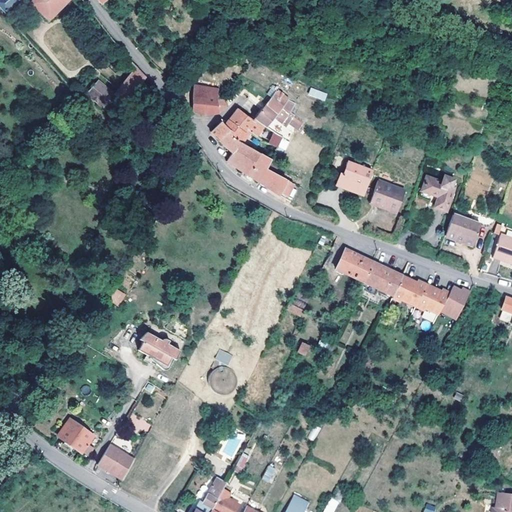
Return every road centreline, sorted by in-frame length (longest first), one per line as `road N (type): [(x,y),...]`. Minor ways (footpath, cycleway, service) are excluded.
road 1 (residential): [(89,0),(237,184),(359,240),(511,292)]
road 2 (unknown): [(160,375),(190,396),(192,435),(152,511)]
road 3 (unclassified): [(35,442),(141,511)]
